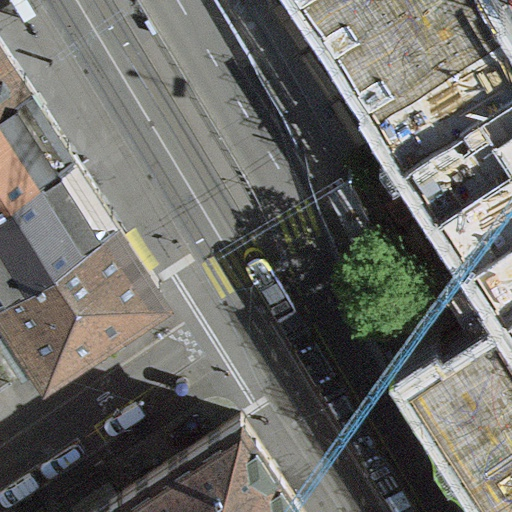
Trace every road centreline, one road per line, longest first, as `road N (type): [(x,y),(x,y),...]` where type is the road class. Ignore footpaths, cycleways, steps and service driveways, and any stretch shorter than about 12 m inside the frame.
road 1 (tertiary): [(260,304),(77,0)]
road 2 (residential): [(260,304),(0,479)]
road 3 (tertiary): [(391,511),(260,304)]
